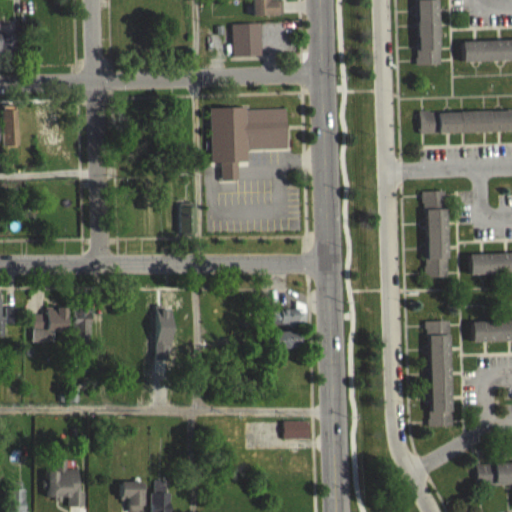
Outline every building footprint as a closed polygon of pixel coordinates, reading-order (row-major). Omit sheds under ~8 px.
[(279,7),(264,8),(264,0),(248,0),(248,23),(279,22),(279,7)] [(412,0),(414,72),(436,72),(434,0),(412,0)] [(229,64),(258,62),(257,30),(228,31),(229,64)] [(0,64),(13,64),(12,31),(0,31),(0,64)] [(511,46),(458,48),(459,69),(511,67),(511,46)] [(206,117),(207,170),(218,170),(218,188),(235,188),(234,169),(244,169),(244,157),(284,156),(282,114),(206,117)] [(14,117),(0,117),(0,152),(15,152),(14,117)] [(50,117),(33,117),(33,140),(50,140),(50,117)] [(511,138),(511,117),(416,120),(417,141),(511,138)] [(444,284),(442,198),(420,198),(422,284),(444,284)] [(176,240),(192,240),(192,209),(176,209),(176,240)] [(511,260),(466,260),(466,281),(511,280),(511,260)] [(2,331),(13,331),(13,314),(2,314),(2,331)] [(63,339),(63,315),(43,314),(43,321),(29,321),(29,349),(50,349),(50,338),(63,339)] [(70,315),(70,348),(87,348),(87,314),(70,315)] [(268,333),(295,332),(294,316),(268,317),(268,333)] [(511,327),(468,328),(468,349),(511,348),(511,327)] [(427,434),(448,433),(445,328),(424,328),(427,434)] [(296,339),(267,339),(267,355),(295,356),(296,339)] [(280,446),(306,445),(306,428),(280,429),(280,446)] [(80,511),(80,499),(74,499),(74,476),(63,476),(63,467),(53,467),(53,479),(41,479),(42,506),(64,506),(64,511),(80,511)] [(511,469),(472,471),(473,492),(511,491),(511,469)] [(162,488),(151,487),(151,500),(147,500),(147,511),(165,511),(166,499),(162,499),(162,488)] [(117,507),(124,507),(124,511),(139,511),(139,489),(117,489),(117,507)] [(18,511),(19,496),(4,496),(3,511),(18,511)]
